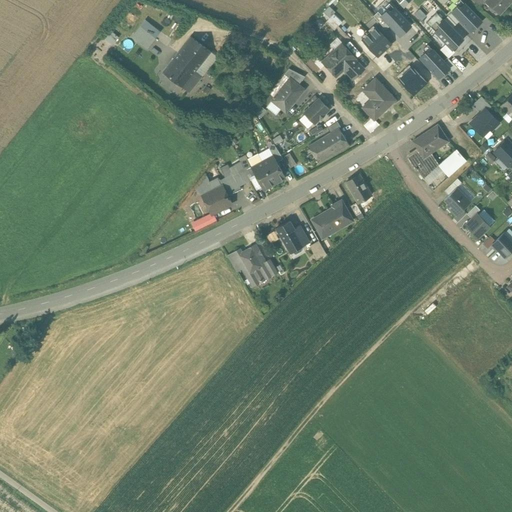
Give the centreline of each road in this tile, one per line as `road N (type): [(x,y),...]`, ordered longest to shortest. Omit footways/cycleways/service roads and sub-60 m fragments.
road 1 (secondary): [(0,309),(133,272),(384,142)]
road 2 (track): [(471,250),(336,384),(229,511)]
road 3 (residential): [(384,142),(471,250),(488,265),(511,265)]
road 4 (secondary): [(384,142),(511,46)]
